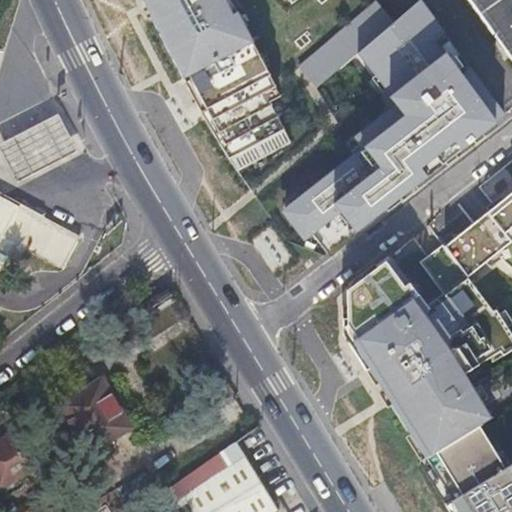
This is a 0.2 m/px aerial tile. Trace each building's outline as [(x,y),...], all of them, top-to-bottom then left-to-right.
[(141,0),(144,4),(148,2),(157,21),(153,24),(188,91),(191,90),(193,88),(202,105),(196,107),(228,159),(282,130),(267,102),(278,97),(242,29),(237,31),(222,1),(218,4),(216,0),(141,0)] [(216,0),(218,4),(222,1),(237,31),(242,29),(245,27),(239,15),(235,14),(226,0),(216,0)] [(329,262),(511,120),(511,107),(428,0),(419,0),(394,20),(379,1),(298,65),(316,88),(359,54),(398,104),(353,139),(362,151),(287,208),(329,262)] [(511,0),(466,0),(511,63),(511,0)] [(144,4),(153,24),(157,21),(148,2),(144,4)] [(188,91),(196,107),(202,105),(193,88),(191,90),(188,91)] [(282,130),(228,159),(236,172),(289,144),(282,130)] [(511,224),(511,169),(486,188),(511,224)] [(452,208),(494,274),(485,279),(495,295),(511,285),(511,286),(511,247),(477,193),(452,208)] [(62,267),(77,240),(0,197),(0,238),(2,235),(62,267)] [(271,224),(249,239),(275,276),(296,261),(271,224)] [(418,285),(421,289),(433,280),(444,295),(467,278),(443,246),(420,262),(430,276),(418,285)] [(406,288),(404,286),(405,281),(389,259),(342,291),(346,340),(359,360),(362,358),(368,367),(372,365),(394,400),(391,402),(410,434),(414,432),(435,466),(425,472),(433,485),(442,480),(454,499),(445,505),(449,511),(511,511),(511,483),(511,482),(511,481),(511,469),(510,466),(503,471),(490,449),(497,445),(489,431),(482,436),(475,426),(489,417),(470,385),(466,388),(454,370),(467,363),(470,369),(499,351),(502,355),(511,348),(511,338),(494,310),(491,312),(467,278),(444,295),(433,280),(421,289),(432,305),(431,305),(434,309),(425,315),(425,308),(424,307),(418,306),(419,300),(419,299),(413,298),(413,292),(410,288),(406,288)] [(131,427),(101,379),(59,407),(88,453),(131,427)] [(0,490),(44,462),(23,428),(0,442),(0,490)] [(245,511),(270,494),(248,459),(172,506),(175,511),(245,511)] [(442,480),(433,485),(445,505),(454,499),(442,480)] [(26,511),(73,511),(59,490),(26,511)] [(280,511),(270,494),(245,511),(280,511)]
